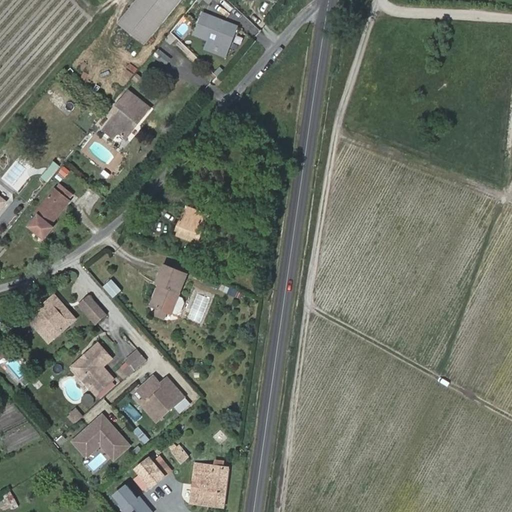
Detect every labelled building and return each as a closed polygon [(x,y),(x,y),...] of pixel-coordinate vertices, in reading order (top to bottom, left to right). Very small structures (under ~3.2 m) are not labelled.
[(138,0),(119,24),(145,45),(182,0),(138,0)] [(202,14),(194,34),(230,49),(238,28),(202,14)] [(139,124),(151,109),(136,98),(124,112),(121,110),(105,130),(114,138),(119,133),(124,137),(136,122),(139,124)] [(54,162),(41,178),(47,182),(60,167),(54,162)] [(39,215),(31,226),(46,237),(55,226),(51,224),(74,195),(60,184),(36,213),(39,215)] [(229,210),(218,205),(213,214),(224,220),(229,210)] [(189,208),(179,235),(198,242),(208,215),(189,208)] [(158,307),(168,312),(172,313),(172,312),(178,314),(182,311),(186,303),(183,298),(179,297),(188,275),(166,266),(158,284),(162,286),(154,306),(158,307)] [(113,277),(104,285),(113,294),(121,287),(113,277)] [(56,293),(30,316),(50,340),(57,334),(77,317),(56,293)] [(97,323),(107,314),(91,295),(81,304),(97,323)] [(168,312),(158,307),(154,315),(165,319),(168,312)] [(0,347),(0,349),(4,354),(13,346),(8,340),(0,347)] [(85,359),(82,356),(72,365),(82,376),(84,374),(92,383),(90,385),(97,393),(97,392),(112,379),(114,378),(103,365),(100,363),(103,360),(105,363),(112,357),(99,342),(89,351),(91,353),(85,359)] [(91,353),(89,351),(82,356),(85,359),(91,353)] [(138,351),(127,361),(130,365),(135,370),(146,360),(138,351)] [(130,365),(124,371),(128,376),(135,370),(130,365)] [(82,376),(90,385),(92,383),(84,374),(82,376)] [(154,377),(138,391),(145,399),(140,404),(157,424),(185,399),(167,378),(160,384),(154,377)] [(116,384),(112,379),(97,392),(101,397),(116,384)] [(82,416),(77,410),(72,414),(78,420),(79,419),(82,416)] [(131,446),(103,415),(95,421),(97,423),(92,427),(91,425),(78,437),(92,454),(101,446),(114,461),(131,446)] [(137,433),(145,442),(150,438),(142,428),(137,433)] [(92,454),(78,437),(72,442),(86,459),(92,454)] [(180,445),(173,451),(183,464),(191,457),(180,445)] [(151,458),(137,470),(153,488),(166,476),(151,458)] [(230,467),(197,463),(191,502),(225,506),(230,467)] [(129,480),(113,494),(127,511),(154,511),(156,511),(129,480)]
